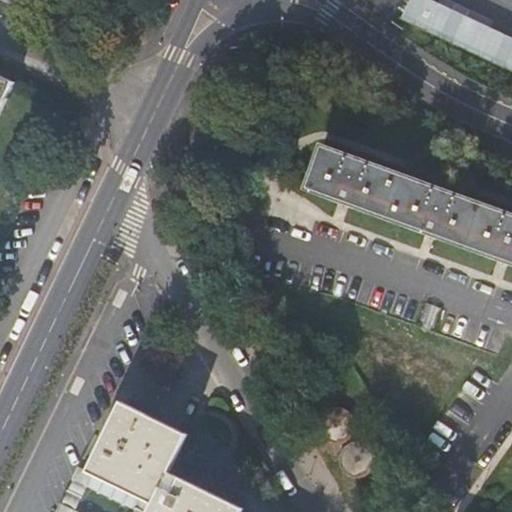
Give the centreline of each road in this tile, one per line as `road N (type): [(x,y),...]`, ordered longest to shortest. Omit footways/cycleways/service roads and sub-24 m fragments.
road 1 (residential): [(318,511),(122,181)]
road 2 (secondary): [(0,438),(122,181)]
road 3 (residential): [(511,124),(422,80),(308,0)]
road 4 (residential): [(0,39),(153,116)]
road 5 (secondary): [(153,116),(218,0)]
